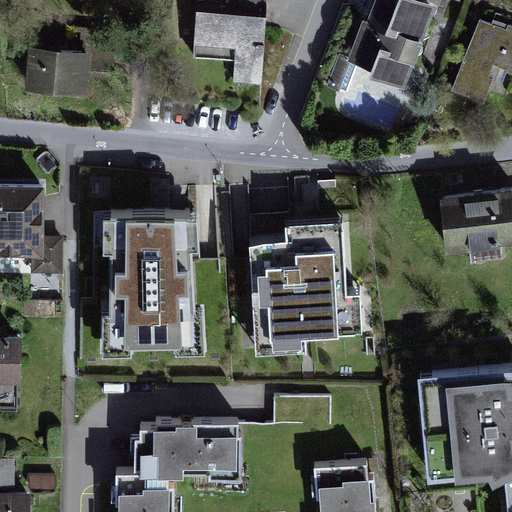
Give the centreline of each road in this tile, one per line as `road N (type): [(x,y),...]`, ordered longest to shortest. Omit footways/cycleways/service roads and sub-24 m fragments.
road 1 (residential): [(268,164),(0,133)]
road 2 (residential): [(511,147),(268,164)]
road 3 (residential): [(268,164),(331,0)]
